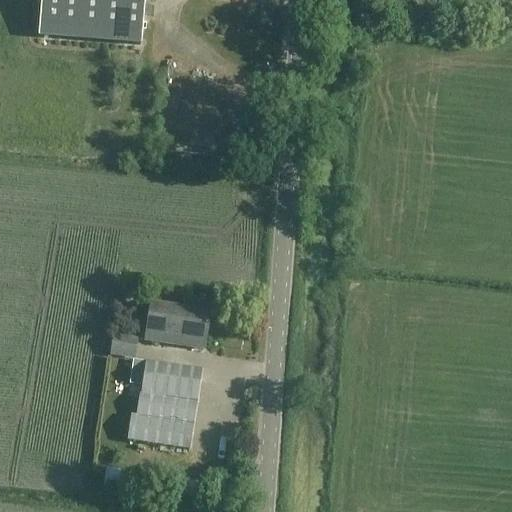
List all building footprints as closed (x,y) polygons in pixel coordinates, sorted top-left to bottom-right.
[(41,0),(38,39),(140,47),(143,0),(41,0)] [(200,111),(227,111),(227,96),(172,95),(172,123),(188,123),(188,109),(200,109),(200,111)] [(210,156),(209,136),(163,137),(163,157),(210,156)] [(150,306),(144,342),(204,351),(209,316),(150,306)] [(112,336),(109,358),(134,361),(137,340),(112,336)] [(145,364),(133,363),(129,387),(141,389),(132,444),(187,453),(200,372),(145,364)]
